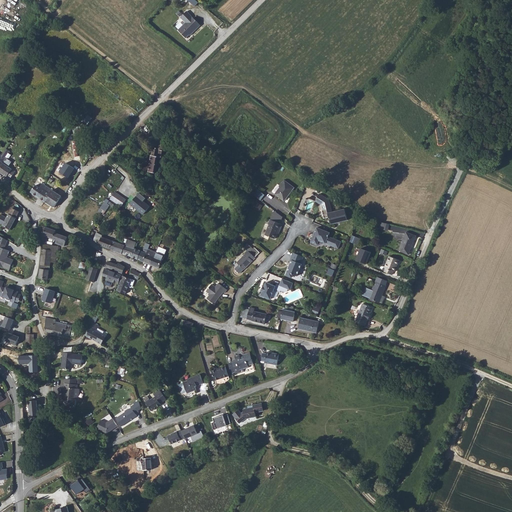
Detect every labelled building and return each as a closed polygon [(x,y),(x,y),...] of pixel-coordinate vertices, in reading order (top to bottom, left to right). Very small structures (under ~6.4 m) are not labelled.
[(201,25),(187,11),(180,17),(186,23),(178,30),(186,38),(190,35),(201,25)] [(92,118),(88,115),(83,121),(88,124),(92,118)] [(3,154),(0,157),(0,169),(11,177),(16,169),(9,165),(13,160),(9,157),(5,155),(10,149),(7,147),(3,154)] [(151,173),(161,174),(163,157),(166,157),(167,151),(167,149),(154,148),(151,173)] [(74,168),(65,163),(59,172),(68,178),(74,168)] [(295,187),(285,180),(281,186),(282,187),(277,194),(285,201),(295,187)] [(45,200),(53,189),(43,182),(42,185),(40,183),(39,185),(37,184),(35,187),(32,191),(45,200)] [(262,201),(266,196),(253,187),(253,195),(262,201)] [(45,200),(54,206),(59,199),(59,198),(61,195),(53,189),(45,200)] [(115,192),(111,199),(122,205),(127,198),(115,192)] [(146,198),(139,192),(129,204),(144,215),(150,207),(143,201),(146,198)] [(348,219),(345,208),(333,211),(330,199),(320,194),(318,197),(319,197),(317,201),(323,204),(324,209),(323,210),(325,218),(330,216),(332,223),(348,219)] [(107,198),(98,211),(103,215),(110,205),(115,208),(117,205),(107,198)] [(255,200),(252,206),(259,210),(263,204),(255,200)] [(13,206),(12,209),(10,212),(16,216),(19,211),(20,210),(13,206)] [(0,220),(4,223),(3,224),(10,228),(16,216),(10,212),(8,216),(2,213),(0,216),(0,220)] [(280,230),(282,230),(284,225),(272,220),(269,225),(271,225),(266,235),(276,239),(279,233),(280,230)] [(387,223),(376,221),(375,227),(386,229),(387,223)] [(56,229),(44,224),(43,224),(41,232),(57,238),(56,241),(65,244),(68,236),(56,231),(56,229)] [(331,232),(318,227),(312,244),(318,246),(320,240),(340,247),(342,240),(329,236),(331,232)] [(416,234),(406,231),(399,249),(409,253),(416,234)] [(101,234),(98,242),(103,245),(106,238),(107,236),(101,234)] [(359,244),(361,237),(353,234),(352,236),(351,241),(359,244)] [(106,238),(103,245),(113,251),(126,254),(126,253),(129,247),(106,238)] [(0,263),(9,267),(13,257),(7,255),(10,249),(4,247),(6,243),(0,240),(0,263)] [(42,262),(51,264),(51,260),(56,261),(57,256),(52,255),(54,243),(45,242),(42,262)] [(129,247),(126,253),(141,260),(144,252),(138,250),(139,247),(138,247),(130,244),(129,247)] [(151,252),(146,262),(154,265),(159,253),(151,250),(151,252)] [(144,252),(141,260),(146,262),(151,252),(148,251),(147,253),(144,252)] [(245,270),(256,258),(248,251),(245,254),(246,255),(238,264),(240,265),(236,270),(241,274),(245,270)] [(159,253),(154,265),(162,269),(166,261),(167,261),(168,257),(159,253)] [(304,257),(294,253),(291,263),(291,264),(287,275),(288,277),(292,278),(294,277),(295,275),(299,276),(300,275),(302,271),(301,270),(303,264),(302,264),(304,257)] [(400,257),(390,253),(386,265),(387,265),(386,268),(394,271),(395,268),(396,268),(400,257)] [(108,260),(106,266),(115,269),(117,263),(108,260)] [(117,263),(115,269),(122,271),(125,265),(118,261),(117,263)] [(49,277),(51,264),(42,262),(39,280),(43,280),(44,276),(49,277)] [(93,280),(98,267),(93,265),(90,272),(89,271),(87,277),(93,280)] [(115,270),(106,267),(103,274),(108,275),(113,277),(112,279),(118,282),(122,272),(115,270)] [(141,272),(132,268),(130,274),(138,277),(140,274),(141,272)] [(131,277),(123,273),(117,288),(126,291),(131,277)] [(388,277),(378,274),(377,279),(386,282),(388,277)] [(377,279),(376,278),(372,289),(367,287),(364,294),(380,299),(386,282),(377,279)] [(295,283),(284,279),(282,285),(278,284),(278,286),(268,282),(267,286),(266,286),(264,291),(265,291),(263,295),(273,299),(276,290),(282,292),(283,291),(287,292),(289,291),(290,289),(292,290),(295,283)] [(15,299),(19,289),(7,285),(6,286),(1,284),(0,286),(0,293),(7,296),(6,297),(15,300),(15,299)] [(213,294),(212,296),(209,300),(216,305),(225,293),(226,294),(229,291),(220,285),(217,288),(214,286),(210,291),(213,294)] [(55,292),(45,288),(41,299),(51,303),(55,292)] [(373,305),(363,301),(357,320),(366,324),(369,318),(370,318),(372,313),(370,313),(373,305)] [(158,302),(155,308),(164,313),(167,315),(171,316),(174,310),(158,302)] [(282,317),(282,318),(294,321),(296,311),(284,308),(284,310),(282,317)] [(256,314),(251,312),(249,320),(254,322),(266,326),(269,317),(257,313),(256,314)] [(2,326),(10,330),(14,319),(6,316),(2,326)] [(47,316),(47,322),(45,330),(55,333),(69,337),(72,327),(67,326),(68,322),(57,319),(47,316)] [(319,321),(301,317),(299,328),(317,332),(319,321)] [(194,322),(186,319),(183,323),(182,326),(182,327),(190,331),(194,322)] [(96,329),(90,326),(86,334),(92,337),(96,329)] [(101,332),(96,329),(92,337),(97,340),(101,332)] [(17,345),(19,336),(6,332),(3,340),(17,345)] [(106,335),(101,332),(97,340),(102,342),(106,335)] [(279,352),(266,350),(266,351),(263,351),(261,358),(264,358),(264,361),(276,363),(279,352)] [(84,353),(64,351),(63,367),(71,368),(73,367),(73,362),(83,363),(84,353)] [(228,362),(231,372),(234,371),(235,372),(244,369),(243,367),(248,365),(248,363),(253,362),(250,351),(242,353),(243,354),(239,356),(238,354),(234,355),(235,359),(228,362)] [(28,372),(38,372),(38,356),(19,356),(19,364),(28,364),(28,372)] [(225,365),(211,369),(214,379),(227,375),(225,365)] [(203,382),(200,373),(188,378),(188,379),(178,383),(181,390),(183,391),(186,389),(187,392),(196,388),(195,385),(203,382)] [(77,383),(66,382),(65,386),(67,387),(65,395),(64,402),(75,404),(76,398),(78,398),(79,397),(81,389),(80,388),(78,387),(78,384),(77,383)] [(147,401),(147,403),(153,410),(161,404),(160,403),(166,399),(160,390),(154,394),(156,397),(151,400),(150,400),(147,401)] [(140,401),(135,403),(136,404),(140,411),(145,408),(140,401)] [(140,411),(136,404),(133,407),(133,408),(131,409),(129,409),(127,411),(127,412),(117,419),(123,426),(139,416),(138,414),(141,412),(140,411)] [(257,416),(256,413),(263,411),(262,404),(255,405),(255,407),(247,408),(247,410),(245,411),(238,417),(242,422),(246,418),(257,416)] [(227,425),(232,423),(228,413),(213,417),(218,432),(228,429),(227,425)] [(119,426),(113,417),(107,421),(102,418),(98,426),(108,431),(115,426),(116,428),(119,426)] [(198,425),(180,434),(182,438),(185,436),(186,440),(191,438),(193,442),(203,437),(201,433),(198,425)] [(377,452),(371,463),(379,467),(385,456),(377,452)] [(153,469),(152,457),(143,458),(143,462),(144,462),(145,470),(153,469)] [(78,494),(85,488),(79,480),(71,485),(78,494)]
